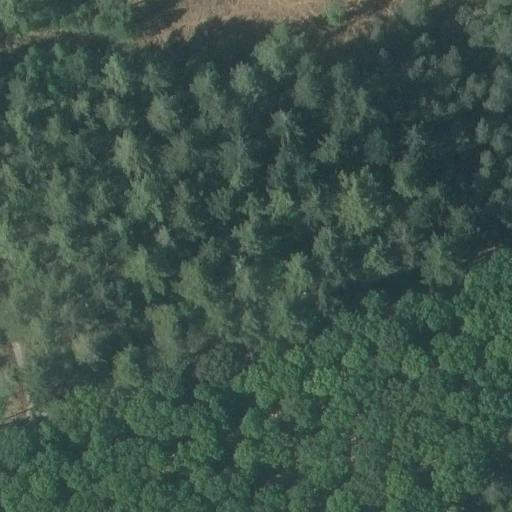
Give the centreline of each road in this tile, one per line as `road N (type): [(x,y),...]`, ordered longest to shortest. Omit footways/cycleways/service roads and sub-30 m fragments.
road 1 (unknown): [(511,272),(0,447)]
road 2 (unknown): [(42,432),(0,316)]
